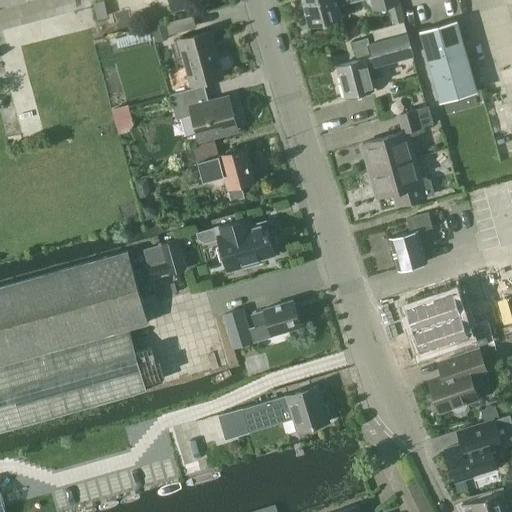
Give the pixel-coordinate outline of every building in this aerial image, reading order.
[(93,3),(97,19),(108,16),(104,0),(93,3)] [(169,0),(172,10),(193,5),(191,0),(169,0)] [(310,25),(341,17),(338,5),(356,0),(370,0),(373,9),(386,5),(384,0),(315,0),(304,3),(310,25)] [(401,11),(389,14),(392,24),(404,20),(401,11)] [(167,22),(169,34),(196,27),(193,15),(167,22)] [(420,30),(440,101),(477,90),(457,19),(420,30)] [(360,61),(340,67),(348,96),(373,89),(370,79),(378,77),(374,62),(412,52),(407,33),(404,21),(372,30),(375,42),(370,43),(367,38),(355,42),(360,61)] [(170,37),(169,34),(167,22),(151,26),(155,41),(170,37)] [(210,31),(179,39),(192,86),(223,78),(210,31)] [(199,89),(171,97),(178,121),(194,116),(201,141),(239,131),(238,127),(239,124),(237,117),(235,115),(230,96),(203,104),(199,89)] [(127,105),(112,109),(115,122),(131,117),(127,105)] [(404,131),(363,143),(370,170),(413,158),(406,136),(418,133),(419,131),(418,127),(433,123),(428,106),(399,114),(404,131)] [(246,148),(219,156),(215,139),(193,146),(203,181),(223,176),(230,202),(246,198),(242,186),(257,182),(246,148)] [(419,178),(413,158),(370,170),(378,197),(397,191),(401,203),(397,204),(397,205),(424,197),(434,194),(430,180),(424,177),(419,178)] [(149,188),(146,176),(134,179),(139,196),(146,194),(149,188)] [(154,203),(142,207),(146,219),(158,215),(154,203)] [(397,271),(425,263),(415,230),(430,226),(426,212),(404,218),(407,232),(388,237),(397,271)] [(247,216),(197,229),(198,235),(206,239),(219,236),(227,268),(261,259),(260,255),(274,252),(273,248),(275,244),(276,244),(273,235),(272,235),(269,233),(265,219),(249,223),(246,222),(245,218),(247,217),(247,216)] [(159,243),(168,275),(187,269),(178,238),(159,243)] [(0,286),(0,364),(128,328),(147,323),(127,250),(0,286)] [(448,293),(407,307),(414,329),(456,314),(448,293)] [(265,312),(251,316),(255,326),(268,322),(272,335),(301,326),(293,300),(264,309),(265,312)] [(231,348),(253,342),(243,309),(221,315),(231,348)] [(456,314),(414,329),(422,350),(453,339),(457,352),(487,342),(483,329),(467,334),(460,313),(456,314)] [(0,431),(146,391),(128,328),(0,364),(0,431)] [(441,377),(430,381),(439,410),(452,405),(453,409),(457,411),(464,408),(466,405),(464,401),(477,397),(474,386),(482,384),(478,373),(486,371),(479,349),(448,359),(436,363),(441,377)] [(243,408),(220,415),(227,438),(250,431),(247,424),(292,410),(298,431),(330,421),(329,418),(330,416),(328,407),(325,406),(319,385),(243,408)] [(470,471),(494,463),(490,450),(490,447),(511,440),(511,426),(509,412),(456,429),(460,443),(443,448),(453,478),(471,472),(470,471)] [(490,493),(460,502),(463,511),(499,511),(504,511),(500,501),(505,499),(501,486),(488,489),(490,493)]
